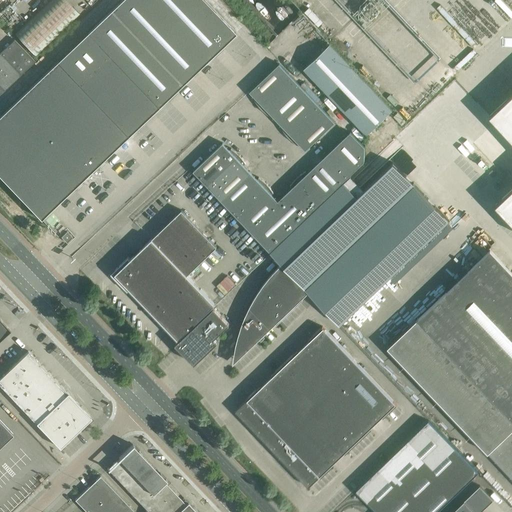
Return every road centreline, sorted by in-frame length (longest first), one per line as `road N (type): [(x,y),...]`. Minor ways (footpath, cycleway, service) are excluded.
road 1 (secondary): [(158,394),(0,228)]
road 2 (secondary): [(0,264),(138,410)]
road 3 (secondary): [(270,511),(158,394)]
road 4 (unclassified): [(29,511),(138,410)]
road 5 (secondary): [(138,410),(236,511)]
